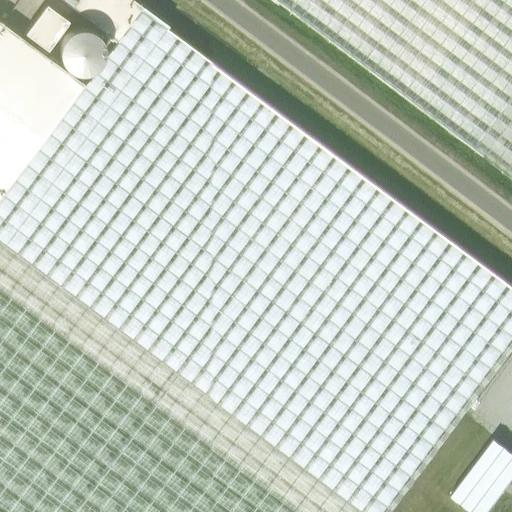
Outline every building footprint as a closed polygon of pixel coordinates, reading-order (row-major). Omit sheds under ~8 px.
[(142,4),(136,0),(64,0),(116,38),(142,4)] [(511,0),(281,0),(511,173),(511,0)] [(47,48),(68,19),(45,2),(24,31),(47,48)] [(393,511),(511,353),(511,291),(140,12),(74,100),(71,98),(0,192),(0,511),(393,511)] [(83,82),(4,22),(0,19),(0,192),(71,98),(83,82)] [(469,469),(500,493),(510,479),(498,470),(511,451),(494,437),(469,469)] [(511,451),(498,470),(510,479),(511,476),(511,451)] [(474,511),(485,511),(500,493),(469,469),(451,494),(474,511)]
